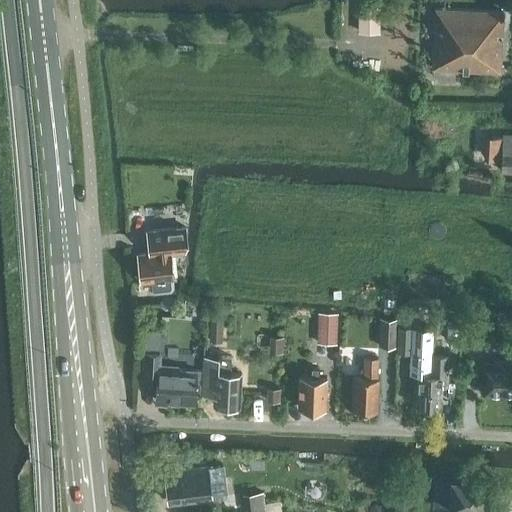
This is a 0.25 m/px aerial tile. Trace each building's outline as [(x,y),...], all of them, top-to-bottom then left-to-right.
[(379,31),(380,7),(360,6),(359,31),(379,31)] [(501,71),(504,12),(436,8),(433,68),(501,71)] [(488,134),(486,157),(502,158),(501,169),(511,170),(511,133),(503,133),(488,134)] [(140,267),(137,267),(138,278),(141,278),(142,281),(149,280),(150,290),(153,293),(172,291),(174,287),(173,277),(174,277),(172,252),(185,251),(186,226),(148,230),(151,252),(139,254),(140,267)] [(319,311),(317,343),(337,343),(339,312),(319,311)] [(210,312),(209,342),(222,343),(223,312),(210,312)] [(396,319),(380,319),(379,348),(395,348),(396,319)] [(460,321),(449,321),(448,322),(448,339),(460,339),(460,321)] [(480,322),(467,322),(467,343),(480,343),(480,322)] [(140,323),(139,346),(161,348),(162,325),(140,323)] [(410,354),(410,373),(418,374),(431,374),(432,354),(433,327),(412,327),(411,327),(411,329),(410,353),(410,354)] [(411,329),(398,328),(397,354),(410,354),(410,353),(411,329)] [(194,402),(196,369),(160,367),(160,354),(144,353),(143,381),(157,382),(156,400),(194,402)] [(240,404),(242,372),(231,372),(232,356),(204,354),(202,394),(214,395),(214,403),(240,404)] [(447,385),(448,355),(432,354),(431,374),(418,374),(417,404),(441,405),(442,384),(447,385)] [(378,377),(378,357),(365,356),(364,377),(353,376),(352,409),(378,410),(379,377),(378,377)] [(511,366),(497,366),(483,365),(482,391),(511,392),(511,366)] [(319,377),(319,368),(312,368),(311,376),(299,376),(298,407),(326,408),(327,377),(319,377)] [(179,474),(165,476),(168,500),(228,493),(224,463),(208,465),(179,469),(179,474)] [(480,511),(484,481),(436,477),(433,504),(449,506),(448,511),(480,511)] [(511,485),(491,484),(490,510),(511,511),(511,485)] [(264,511),(261,490),(243,493),(245,511),(264,511)]
